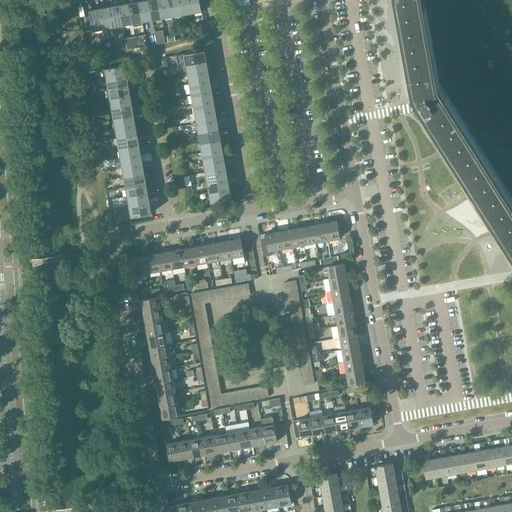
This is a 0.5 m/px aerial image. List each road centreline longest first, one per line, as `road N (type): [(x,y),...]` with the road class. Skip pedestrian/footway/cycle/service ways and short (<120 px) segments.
road 1 (residential): [(155,485),(111,238),(252,213)]
road 2 (residential): [(396,441),(353,196)]
road 3 (tertiary): [(17,511),(0,294)]
road 4 (residential): [(252,213),(215,0)]
road 5 (residential): [(155,485),(295,460)]
